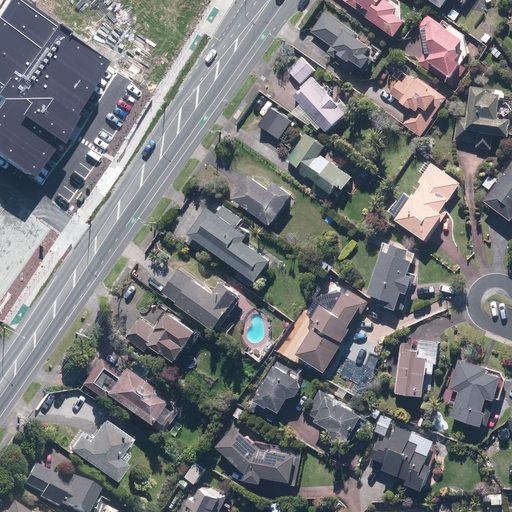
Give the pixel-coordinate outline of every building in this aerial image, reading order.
[(22,0),(9,0),(0,13),(0,93),(5,97),(0,104),(0,151),(37,177),(116,64),(22,0)] [(400,27),(399,4),(394,0),(346,0),(345,2),(366,18),(364,21),(390,41),(400,27)] [(421,0),(438,12),(446,0),(421,0)] [(386,50),(328,11),(314,32),(334,46),(330,53),(358,72),(365,62),(374,69),(386,50)] [(400,53),(416,64),(446,85),(460,64),(451,59),(461,45),(423,19),(400,53)] [(291,70),(304,84),(319,70),(306,56),(291,70)] [(425,136),(451,97),(422,77),(420,81),(409,73),(394,96),(414,109),(405,123),(425,136)] [(302,104),(294,112),(312,124),(314,123),(320,129),(325,125),(332,132),(356,108),(347,99),(345,101),(335,91),(334,93),(315,75),(303,87),(305,89),(296,98),(302,104)] [(511,114),(511,93),(468,89),(463,134),(510,138),(511,114)] [(296,121),(276,106),(262,125),(283,140),(296,121)] [(307,168),(304,172),(321,182),(314,193),(333,204),(345,185),(350,188),(359,174),(325,154),(330,145),(306,131),(290,158),(307,168)] [(451,211),(448,209),(466,182),(434,160),(420,181),(426,185),(419,195),(410,190),(394,214),(432,239),(451,211)] [(511,165),(483,204),(510,224),(511,220),(511,165)] [(257,174),(240,197),(278,224),(300,193),(284,181),(278,189),(257,174)] [(216,207),(196,233),(243,268),(237,277),(251,287),(259,277),(263,281),(279,259),(253,239),(256,235),(242,225),(248,217),(229,202),(222,211),(216,207)] [(389,240),(386,248),(371,293),(385,297),(382,304),(402,311),(409,290),(414,292),(420,273),(415,272),(422,252),(389,240)] [(183,266),(166,290),(222,330),(248,293),(229,279),(220,292),(183,266)] [(299,352),(330,371),(373,301),(351,288),(343,301),(327,291),(312,317),(318,321),(299,352)] [(152,348),(155,343),(181,361),(203,329),(174,310),(163,326),(146,314),(132,334),(152,348)] [(410,344),(402,344),(399,392),(432,394),(434,371),(439,371),(441,339),(410,337),(410,344)] [(105,399),(111,391),(165,430),(182,407),(160,391),(162,388),(129,365),(122,374),(99,358),(82,382),(105,399)] [(495,366),(463,358),(455,389),(463,391),(457,416),(489,424),(493,408),(491,408),(494,397),(502,399),(509,374),(494,370),(495,366)] [(308,378),(307,378),(282,362),(260,398),(275,407),(276,404),(287,411),(296,396),(297,396),(298,396),(299,396),(300,396),(301,395),(302,395),(303,395),(304,394),(305,393),(306,392),(307,391),(307,390),(308,390),(308,389),(309,388),(309,387),(309,386),(309,385),(309,384),(309,383),(309,382),(309,381),(309,380),(308,380),(308,379),(308,378)] [(371,414),(322,389),(307,417),(322,425),(324,420),(337,427),(337,428),(337,429),(336,429),(336,430),(336,431),(337,431),(337,432),(337,433),(338,434),(338,435),(339,436),(340,437),(341,438),(342,438),(343,438),(344,439),(345,439),(346,439),(347,439),(348,439),(349,438),(350,438),(350,437),(351,437),(352,436),(353,435),(358,438),(371,414)] [(81,430),(71,445),(119,478),(131,460),(124,455),(136,437),(105,416),(91,436),(81,430)] [(302,452),(265,448),(240,424),(222,444),(253,472),(252,479),(270,482),(271,476),(298,480),(302,452)] [(417,432),(402,426),(398,437),(391,435),(389,439),(386,437),(379,456),(392,461),(389,468),(413,477),(412,481),(430,488),(440,461),(435,459),(437,454),(424,449),(427,440),(416,436),(417,432)] [(210,468),(198,460),(188,475),(200,483),(210,468)] [(71,483),(36,462),(24,482),(43,493),(42,496),(57,505),(60,501),(78,511),(89,511),(103,490),(76,474),(71,483)] [(217,487),(198,487),(185,511),(224,511),(233,495),(217,487)] [(5,509),(2,511),(50,511),(48,510),(47,511),(33,511),(16,499),(8,511),(5,509)]
